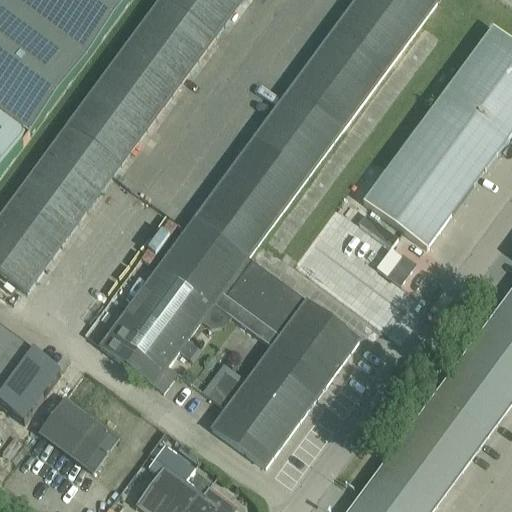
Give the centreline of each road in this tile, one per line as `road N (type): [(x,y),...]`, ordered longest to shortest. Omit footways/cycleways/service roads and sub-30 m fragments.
road 1 (unclassified): [(290,511),(511,218)]
road 2 (unclassified): [(290,511),(50,335)]
